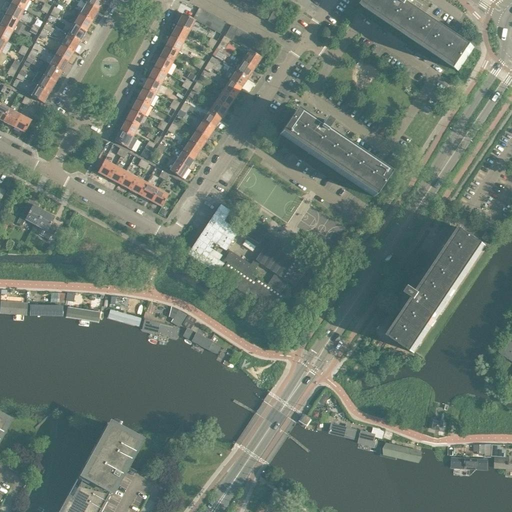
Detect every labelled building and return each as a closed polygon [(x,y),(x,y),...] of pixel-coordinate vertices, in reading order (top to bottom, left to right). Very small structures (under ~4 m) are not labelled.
[(29,0),(13,0),(11,4),(23,11),(29,0)] [(88,0),(87,3),(99,10),(105,0),(104,0),(88,0)] [(244,0),(241,7),(246,9),(251,0),(244,0)] [(255,0),(251,0),(246,9),(251,12),(258,1),(255,0)] [(369,0),(364,8),(365,8),(367,6),(373,10),(371,12),(452,67),(454,64),(459,68),(458,70),(458,71),(474,47),(474,46),(472,49),(467,45),(468,43),(418,9),(421,4),(414,0),(369,0)] [(258,1),(251,12),(257,15),(263,4),(258,1)] [(80,14),(92,21),(99,10),(87,3),(80,14)] [(23,11),(11,4),(6,14),(18,21),(23,11)] [(263,4),(257,15),(262,18),(268,7),(263,4)] [(268,21),(273,9),(268,7),(262,18),(268,21)] [(199,8),(193,19),(195,20),(198,22),(205,11),(199,8)] [(204,25),(210,13),(205,11),(198,22),(204,25)] [(279,15),(273,11),(268,21),(274,25),(279,15)] [(193,19),(183,13),(177,24),(190,31),(195,20),(193,19)] [(209,27),(215,16),(210,13),(204,25),(209,27)] [(18,21),(6,14),(0,24),(0,25),(12,32),(18,21)] [(74,24),(86,31),(92,21),(80,14),(74,24)] [(215,30),(221,19),(215,16),(209,27),(215,30)] [(220,33),(226,22),(221,19),(215,30),(220,33)] [(68,34),(80,42),(86,31),(74,24),(68,34)] [(190,31),(177,24),(171,35),(184,41),(190,31)] [(12,32),(0,25),(0,38),(7,42),(12,32)] [(232,25),(225,36),(230,39),(237,28),(232,25)] [(236,42),(242,31),(237,28),(230,39),(236,42)] [(241,45),(247,34),(242,31),(236,42),(241,45)] [(62,44),(74,51),(80,42),(68,34),(62,44)] [(246,48),(252,37),(247,34),(241,45),(246,48)] [(184,41),(171,35),(166,45),(178,52),(184,41)] [(251,51),(258,39),(252,37),(246,48),(249,50),(251,51)] [(257,54),(263,42),(258,39),(251,51),(257,54)] [(229,43),(225,48),(233,53),(236,48),(229,43)] [(56,55),(68,62),(74,51),(62,44),(56,55)] [(178,52),(166,45),(160,56),(173,62),(178,52)] [(223,52),(229,56),(232,52),(225,48),(223,52)] [(257,54),(251,51),(249,50),(243,60),(255,68),(262,58),(257,54)] [(50,65),(62,72),(68,62),(56,55),(50,65)] [(173,62),(160,56),(155,66),(167,73),(173,62)] [(236,70),(248,78),(255,68),(243,60),(236,70)] [(43,75),(55,83),(62,72),(50,65),(43,75)] [(167,73),(155,66),(149,77),(161,84),(167,73)] [(230,80),(242,88),(248,78),(236,70),(230,80)] [(32,82),(38,85),(49,93),(55,83),(43,75),(38,72),(32,82)] [(161,84),(149,77),(143,87),(156,94),(161,84)] [(223,90),(235,98),(242,88),(230,80),(223,90)] [(31,96),(43,103),(49,93),(38,85),(31,96)] [(156,94),(143,87),(138,98),(150,105),(156,94)] [(216,100),(228,108),(235,98),(223,90),(216,100)] [(150,105),(138,98),(132,109),(144,115),(150,105)] [(210,109),(222,117),(228,108),(216,100),(210,109)] [(0,103),(0,119),(4,121),(10,109),(0,103)] [(10,109),(4,121),(14,127),(21,115),(10,109)] [(144,115),(132,109),(126,119),(139,126),(144,115)] [(203,120),(215,128),(222,117),(210,109),(203,120)] [(296,110),(280,134),(282,132),(288,136),(287,138),(368,193),(369,190),(375,194),(373,197),(374,197),(390,173),(389,173),(387,175),(382,172),(383,169),(334,136),(333,135),(336,130),(329,125),(331,123),(325,119),(323,121),(312,114),(308,119),(303,115),(301,117),(295,113),(296,110)] [(25,133),(31,120),(21,115),(14,127),(25,133)] [(139,126),(126,119),(121,130),(133,136),(139,126)] [(196,130),(208,138),(215,128),(203,120),(196,130)] [(115,141),(132,150),(138,139),(133,136),(121,130),(115,141)] [(190,140),(202,148),(208,138),(196,130),(190,140)] [(183,149),(195,157),(202,148),(190,140),(183,149)] [(177,160),(188,167),(195,157),(183,149),(177,160)] [(104,160),(98,172),(109,178),(116,166),(104,160)] [(170,170),(181,178),(188,167),(177,160),(170,170)] [(116,166),(109,178),(119,184),(126,172),(116,166)] [(126,172),(119,184),(130,190),(137,177),(126,172)] [(137,177),(130,190),(141,195),(147,183),(137,177)] [(147,183),(141,195),(151,201),(158,189),(147,183)] [(162,207),(168,195),(158,189),(151,201),(162,207)] [(39,204),(29,199),(17,222),(22,225),(25,219),(37,226),(45,211),(37,207),(39,204)] [(230,211),(220,205),(188,254),(217,273),(224,264),(209,254),(215,244),(225,251),(238,231),(224,221),(230,211)] [(51,223),(55,216),(45,211),(37,226),(40,228),(37,233),(49,239),(56,226),(51,223)] [(288,282),(295,287),(300,279),(312,260),(298,251),(298,252),(299,252),(297,255),(289,250),(286,248),(269,237),(266,234),(268,231),(267,230),(267,231),(255,222),(245,235),(258,245),(259,244),(265,248),(259,257),(257,255),(250,265),(230,251),(222,263),(224,264),(225,265),(218,276),(247,295),(249,292),(274,309),(283,296),(280,294),(288,282)] [(418,346),(482,251),(479,249),(483,244),(465,231),(463,233),(461,237),(458,235),(424,286),(419,283),(415,289),(413,288),(408,294),(413,297),(416,298),(414,300),(414,301),(395,330),(397,331),(393,338),(411,351),(416,344),(418,346)] [(495,238),(486,232),(482,238),(491,244),(495,238)] [(52,244),(46,248),(49,252),(54,248),(52,244)] [(75,294),(67,293),(66,301),(74,302),(75,294)] [(59,294),(51,294),(50,303),(59,303),(59,294)] [(27,317),(29,304),(2,301),(0,314),(27,317)] [(66,316),(67,306),(31,304),(30,314),(66,316)] [(100,324),(102,313),(69,308),(67,319),(100,324)] [(178,310),(172,320),(180,325),(186,315),(178,310)] [(111,311),(109,320),(140,329),(142,319),(111,311)] [(183,323),(190,328),(196,320),(188,315),(183,323)] [(142,331),(178,340),(181,329),(145,320),(142,331)] [(217,356),(221,348),(187,329),(183,337),(217,356)] [(511,342),(508,339),(499,352),(511,361),(511,381),(511,342)] [(325,389),(317,402),(323,406),(331,393),(325,389)] [(313,411),(311,417),(318,419),(319,412),(313,411)] [(309,419),(303,415),(299,420),(305,425),(309,419)] [(0,437),(8,423),(0,418),(0,511),(10,511),(20,494),(21,494),(29,478),(17,472),(0,462),(0,437)] [(441,430),(443,421),(434,420),(432,429),(441,430)] [(373,447),(376,436),(331,423),(328,434),(373,447)] [(152,511),(158,502),(158,503),(167,487),(166,487),(127,465),(127,464),(125,463),(128,458),(137,441),(110,427),(105,436),(101,434),(84,465),(88,468),(72,497),(68,495),(58,511),(152,511)] [(375,427),(374,431),(374,432),(376,432),(376,433),(377,437),(382,438),(383,435),(385,430),(380,428),(377,428),(375,427)] [(385,431),(383,438),(390,440),(392,434),(385,431)] [(421,466),(424,454),(387,443),(383,455),(421,466)] [(481,444),(474,445),(474,452),(478,451),(478,455),(485,455),(485,457),(491,457),(492,457),(492,444),(485,444),(481,444)] [(492,444),(492,457),(506,457),(507,445),(492,444)] [(490,460),(452,457),(451,470),(490,472),(490,460)] [(511,458),(496,458),(495,471),(511,471),(511,458)]
